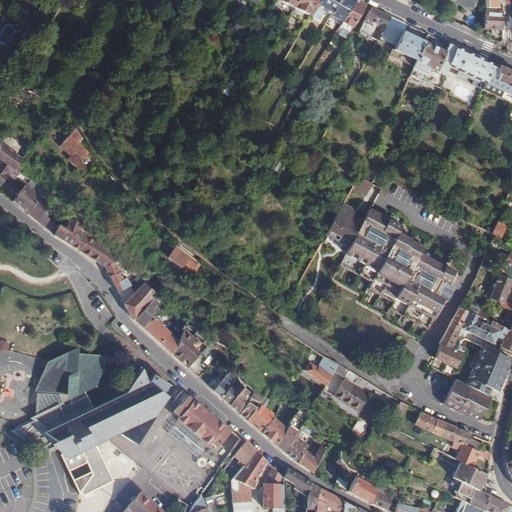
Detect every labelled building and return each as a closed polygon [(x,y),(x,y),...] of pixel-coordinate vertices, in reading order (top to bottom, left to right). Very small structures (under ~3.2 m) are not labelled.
[(198,0),(190,14),(192,16),(197,8),(201,10),(207,0),(198,0)] [(293,8),(297,0),(277,0),(276,2),(273,7),(289,14),(293,8)] [(311,17),(320,0),(297,0),(293,8),(309,16),(311,17)] [(329,16),(338,0),(320,0),(311,17),(309,16),(308,19),(318,25),(325,14),(329,16)] [(338,0),(329,16),(342,23),(355,1),(352,0),(338,0)] [(450,0),(472,9),(475,0),(450,0)] [(501,0),(483,0),(484,8),(495,8),(495,3),(502,3),(502,2),(501,0)] [(355,1),(342,23),(352,28),(365,6),(360,4),(355,1)] [(365,17),(358,30),(362,32),(369,19),(378,24),(363,49),(370,53),(379,37),(390,18),(375,11),(370,8),(365,17)] [(488,10),(484,10),(484,29),(502,29),(501,12),(495,12),(495,14),(488,14),(488,10)] [(390,18),(379,37),(396,45),(394,49),(417,60),(424,44),(403,33),(407,25),(390,18)] [(232,31),(239,36),(246,25),(239,20),(232,31)] [(445,74),(448,67),(447,66),(455,48),(448,45),(444,53),(424,44),(417,60),(414,66),(428,73),(431,67),(445,74)] [(466,75),(475,58),(464,53),(455,48),(447,66),(448,67),(466,75)] [(485,84),(493,65),(490,65),(481,61),(475,58),(466,75),(485,84)] [(511,72),(503,69),(493,65),(485,84),(511,95),(511,98),(502,121),(511,125),(511,72)] [(66,137),(60,143),(73,156),(68,162),(73,167),(85,156),(66,137)] [(0,184),(10,174),(12,176),(16,172),(13,169),(20,161),(0,144),(0,184)] [(278,150),(269,145),(257,165),(265,170),(278,150)] [(280,151),(267,171),(273,175),(286,155),(280,151)] [(358,176),(351,188),(365,196),(372,185),(358,176)] [(9,182),(0,192),(7,198),(16,187),(9,182)] [(18,207),(26,214),(39,196),(44,190),(37,184),(31,192),(24,187),(12,202),(18,207)] [(39,196),(26,214),(35,221),(51,235),(56,227),(43,216),(48,203),(39,196)] [(342,203),(326,232),(339,240),(338,242),(349,247),(362,224),(351,219),(355,211),(342,203)] [(511,206),(504,203),(502,208),(511,213),(511,211),(511,206)] [(362,224),(349,247),(338,266),(370,284),(367,290),(392,304),(389,310),(425,331),(442,301),(445,303),(453,289),(449,287),(456,276),(419,254),(423,248),(397,234),(401,228),(370,210),(362,224)] [(60,226),(54,236),(85,255),(102,265),(110,254),(94,243),(93,244),(77,233),(81,228),(71,219),(63,231),(60,226)] [(176,246),(171,252),(185,263),(184,264),(191,270),(196,263),(176,246)] [(496,276),(498,277),(501,278),(507,268),(511,270),(511,253),(509,252),(496,276)] [(112,280),(118,292),(131,287),(127,279),(125,280),(122,274),(128,271),(118,261),(105,267),(112,280)] [(501,278),(498,277),(489,300),(500,305),(500,306),(510,310),(511,311),(511,309),(511,305),(502,302),(510,281),(501,278)] [(126,309),(132,321),(156,294),(144,283),(123,304),(126,309)] [(120,297),(122,301),(133,291),(131,287),(118,292),(120,297)] [(280,297),(276,304),(282,310),(291,294),(284,289),(280,296),(280,297)] [(143,328),(155,317),(167,305),(156,294),(132,321),(136,325),(141,329),(143,328)] [(470,305),(466,312),(485,320),(489,311),(479,307),(478,309),(470,305)] [(466,312),(458,308),(449,323),(435,359),(454,368),(459,358),(464,360),(467,354),(450,349),(456,333),(493,347),(496,339),(502,327),(485,320),(466,312)] [(510,310),(502,327),(511,331),(511,311),(510,310)] [(143,328),(171,353),(179,340),(167,329),(155,317),(143,328)] [(499,349),(511,354),(511,331),(502,327),(496,339),(502,341),(499,349)] [(184,328),(179,340),(171,353),(178,359),(186,367),(199,354),(191,346),(196,339),(184,328)] [(212,335),(209,338),(216,345),(219,341),(212,335)] [(103,485),(111,481),(96,448),(111,441),(120,437),(138,448),(171,400),(148,383),(142,368),(124,391),(93,405),(87,393),(95,389),(109,357),(79,354),(79,349),(48,364),(36,394),(58,393),(56,408),(10,429),(37,450),(51,443),(58,440),(82,494),(103,485)] [(480,349),(465,386),(486,397),(488,389),(496,393),(510,360),(480,349)] [(332,372),(335,365),(336,365),(321,356),(314,367),(306,363),(300,372),(322,387),(332,372)] [(345,371),(335,365),(332,372),(341,377),(345,371)] [(217,395),(221,398),(232,384),(234,382),(226,375),(213,391),(217,395)] [(367,396),(342,379),(331,395),(355,412),(367,396)] [(465,386),(454,380),(442,405),(458,413),(459,411),(478,421),(489,398),(486,397),(465,386)] [(226,402),(230,406),(241,391),(232,384),(221,398),(226,402)] [(235,410),(239,414),(246,396),(243,389),(241,391),(230,406),(235,410)] [(249,398),(252,401),(258,404),(261,400),(252,393),(249,398)] [(205,449),(225,427),(188,396),(178,407),(183,412),(174,422),(205,449)] [(255,428),(261,434),(273,420),(275,419),(273,414),(258,404),(252,401),(251,402),(256,407),(255,408),(247,402),(241,415),(244,419),(255,428)] [(435,419),(407,406),(401,418),(429,432),(435,419)] [(382,410),(377,407),(372,420),(377,422),(382,410)] [(268,440),(274,445),(286,430),(275,419),(273,420),(261,434),(268,440)] [(442,423),(435,419),(429,432),(437,435),(442,423)] [(451,427),(442,423),(437,435),(446,439),(451,427)] [(278,448),(282,452),(296,433),(289,426),(286,430),(274,445),(278,448)] [(469,435),(451,427),(446,439),(452,442),(464,447),(465,445),(477,451),(478,448),(474,446),(474,443),(468,439),(469,435)] [(288,458),(296,463),(306,450),(308,447),(309,447),(301,441),(306,433),(299,428),(296,433),(282,452),(288,458)] [(244,463),(254,451),(245,441),(241,445),(231,459),(234,461),(237,457),(244,463)] [(464,447),(452,442),(450,446),(457,449),(452,458),(458,461),(469,468),(475,456),(487,461),(488,452),(478,448),(477,451),(465,445),(464,447)] [(306,450),(296,463),(301,465),(313,472),(326,448),(320,443),(314,451),(312,450),(309,454),(306,450)] [(244,463),(231,478),(251,488),(264,461),(254,451),(244,463)] [(484,476),(469,468),(458,461),(449,478),(457,482),(451,497),(457,499),(466,504),(471,488),(475,490),(484,476)] [(228,463),(222,470),(228,474),(233,467),(228,463)] [(282,511),(281,477),(272,469),(261,483),(263,507),(273,508),(273,511),(282,511)] [(285,472),(281,477),(285,480),(292,485),(291,488),(296,491),(304,496),(310,483),(303,479),(287,469),(285,472)] [(358,498),(369,504),(373,494),(376,488),(355,477),(347,492),(358,498)] [(292,485),(285,480),(285,494),(292,498),(296,491),(291,488),(292,485)] [(315,511),(317,500),(321,490),(310,483),(304,496),(303,511),(315,511)] [(238,488),(230,489),(232,511),(250,511),(250,509),(250,494),(238,494),(238,488)] [(480,511),(488,496),(475,490),(471,488),(466,504),(480,511)] [(317,500),(315,511),(324,511),(326,506),(335,511),(334,511),(342,511),(343,502),(331,496),(321,490),(317,500)] [(131,511),(160,511),(139,492),(125,506),(131,511)] [(388,501),(373,494),(369,504),(384,511),(388,501)] [(207,511),(203,498),(200,495),(189,509),(187,511),(207,511)] [(215,511),(210,496),(203,498),(207,511),(215,511)] [(511,511),(511,508),(498,501),(488,496),(480,511),(466,504),(457,499),(451,511),(511,511)] [(361,511),(343,502),(342,511),(361,511)]
